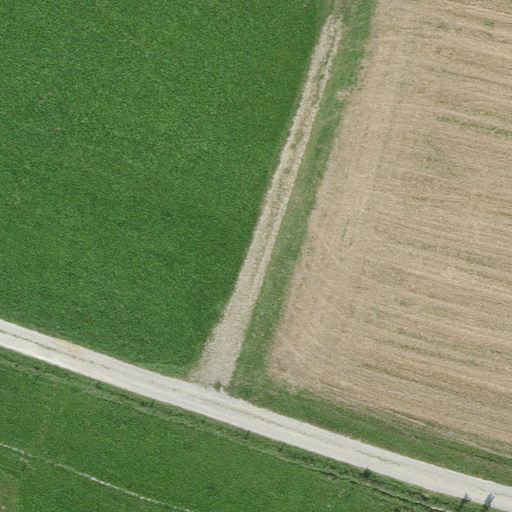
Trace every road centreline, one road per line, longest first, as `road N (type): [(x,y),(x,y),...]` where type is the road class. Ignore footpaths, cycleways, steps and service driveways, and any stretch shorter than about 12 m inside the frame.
road 1 (track): [(0,337),(511,503)]
road 2 (track): [(342,0),(208,407)]
